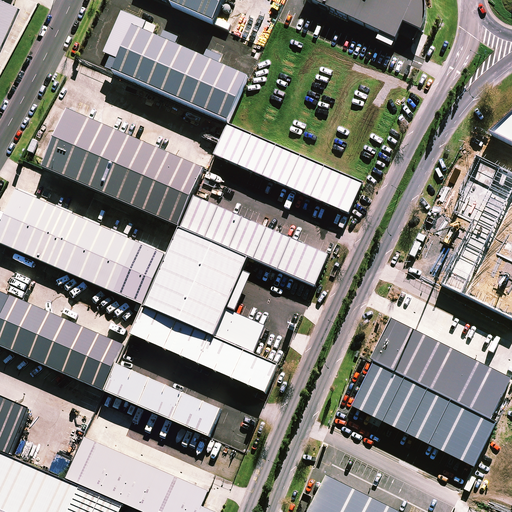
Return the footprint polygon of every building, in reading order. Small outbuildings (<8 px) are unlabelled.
[(0,0),(0,34),(15,0),(0,0)] [(228,0),(171,0),(171,1),(219,21),(228,0)] [(308,0),(308,2),(394,39),(400,24),(421,33),(425,18),(426,9),(424,0),(308,0)] [(250,72),(137,23),(117,69),(230,118),(250,72)] [(203,169),(68,107),(40,167),(176,228),(203,169)] [(511,113),(490,134),(511,144),(511,113)] [(362,186),(228,126),(215,155),(349,215),(362,186)] [(511,173),(475,155),(444,214),(468,226),(439,284),(511,320),(511,173)] [(139,242),(18,187),(0,225),(0,241),(116,294),(139,242)] [(330,257),(196,196),(182,226),(254,258),(316,287),(330,257)] [(254,258),(182,226),(147,304),(257,353),(269,327),(231,310),(254,258)] [(128,344),(0,288),(0,345),(107,392),(128,344)] [(257,353),(147,304),(133,330),(268,388),(279,363),(257,353)] [(508,377),(392,318),(364,359),(376,365),(355,404),(466,461),(508,377)] [(220,409),(121,366),(109,391),(209,435),(220,409)] [(32,402),(0,387),(0,447),(10,452),(32,402)] [(511,428),(511,429),(485,478),(511,491),(511,428)] [(70,475),(151,511),(214,511),(216,509),(205,504),(211,491),(88,436),(70,475)] [(122,511),(124,508),(0,451),(0,511),(122,511)] [(397,511),(322,474),(302,511),(397,511)]
